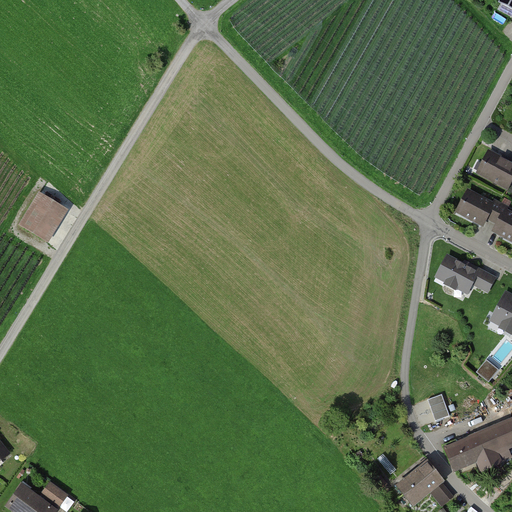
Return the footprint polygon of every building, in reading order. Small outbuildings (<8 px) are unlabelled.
[(511,10),(511,0),(503,0),(501,4),(511,10)] [(511,158),(490,149),(477,176),(506,190),(511,177),(511,158)] [(456,214),(482,227),(495,201),(469,188),(456,214)] [(44,238),(61,208),(38,195),(21,225),(44,238)] [(511,209),(506,206),(493,233),(511,242),(511,209)] [(477,273),(448,257),(436,279),(466,295),(472,284),(488,292),(495,278),(479,270),(477,273)] [(511,299),(505,296),(492,321),(502,326),(501,329),(511,334),(511,332),(511,299)] [(487,362),(478,372),(489,381),(498,370),(487,362)] [(450,416),(442,395),(428,400),(436,421),(450,416)] [(458,440),(444,447),(454,471),(478,460),(483,471),(511,458),(507,448),(511,445),(511,421),(460,444),(458,440)] [(0,460),(8,454),(0,443),(0,460)] [(396,470),(384,455),(378,459),(391,475),(396,470)] [(429,462),(397,487),(413,506),(430,492),(442,482),(444,481),(429,462)] [(386,485),(379,478),(373,482),(380,490),(386,485)] [(454,497),(442,482),(430,492),(442,507),(454,497)] [(19,490),(8,506),(15,511),(55,511),(67,496),(50,484),(43,495),(49,499),(45,504),(28,491),(26,495),(19,490)]
